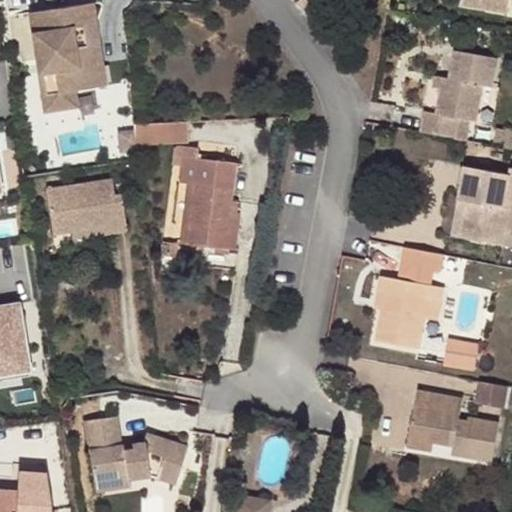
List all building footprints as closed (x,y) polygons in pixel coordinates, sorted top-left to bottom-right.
[(464,0),(463,8),(508,16),(510,0),(464,0)] [(85,39),(98,36),(95,15),(29,25),(38,86),(56,84),(60,105),(75,103),(107,98),(103,75),(91,77),(85,39)] [(103,75),(98,36),(85,39),(91,77),(103,75)] [(425,113),(421,135),(465,144),(470,124),(475,125),(483,88),(491,90),(498,60),(455,53),(449,80),(442,79),(436,115),(425,113)] [(56,84),(38,86),(44,124),(77,120),(75,103),(60,105),(56,84)] [(229,145),(228,122),(133,125),(134,131),(136,148),(137,153),(138,161),(138,163),(153,162),(152,147),(189,146),(229,145)] [(119,155),(137,153),(136,148),(134,131),(117,133),(119,155)] [(178,187),(185,188),(193,189),(188,228),(180,227),(177,248),(209,253),(212,231),(225,233),(227,222),(235,169),(182,162),(178,187)] [(509,215),(511,215),(511,173),(510,173),(508,181),(465,173),(458,207),(467,208),(460,243),(501,251),(509,215)] [(99,231),(100,238),(125,234),(120,197),(114,198),(112,182),(47,191),(52,236),(72,235),(99,231)] [(193,189),(185,188),(180,227),(188,228),(193,189)] [(467,208),(458,207),(451,241),(460,243),(467,208)] [(511,253),(511,215),(509,215),(501,251),(511,253)] [(212,231),(209,253),(233,256),(238,225),(227,222),(225,233),(212,231)] [(73,242),(100,238),(99,231),(72,235),(73,242)] [(169,260),(171,245),(159,243),(156,258),(169,260)] [(437,256),(401,250),(398,267),(423,271),(432,273),(437,256)] [(423,271),(398,267),(394,280),(420,285),(423,271)] [(379,311),(386,279),(381,278),(375,311),(379,311)] [(430,287),(420,285),(394,280),(386,279),(379,311),(374,341),(417,351),(423,319),(430,287)] [(441,290),(430,287),(423,319),(434,321),(441,290)] [(18,303),(0,306),(0,366),(27,362),(18,303)] [(444,344),(442,358),(473,363),(475,349),(444,344)] [(504,389),(479,384),(475,408),(500,413),(504,389)] [(466,422),(465,426),(464,433),(454,431),(456,424),(462,403),(416,394),(408,433),(425,437),(423,445),(451,451),(448,460),(488,468),(498,429),(466,422)] [(149,479),(173,488),(186,452),(167,445),(147,437),(143,447),(131,448),(131,453),(124,454),(121,449),(120,450),(115,419),(84,424),(92,482),(126,477),(127,483),(149,479)] [(464,433),(465,426),(456,424),(454,431),(464,433)] [(425,437),(408,433),(405,451),(421,455),(423,445),(425,437)] [(423,445),(421,455),(448,460),(451,451),(423,445)] [(129,489),(127,483),(126,477),(92,482),(94,494),(129,489)] [(0,511),(14,511),(16,493),(0,491),(0,511)] [(270,511),(272,502),(239,497),(237,511),(270,511)]
